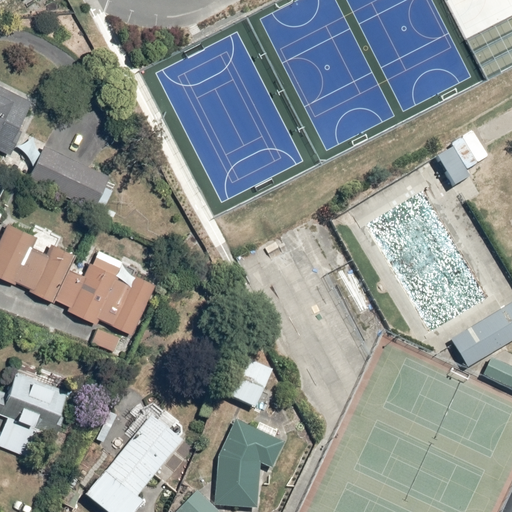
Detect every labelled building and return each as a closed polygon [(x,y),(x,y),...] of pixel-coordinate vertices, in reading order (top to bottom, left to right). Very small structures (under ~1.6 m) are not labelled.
[(33,120),(26,117),(36,97),(0,81),(0,148),(9,152),(12,145),(18,148),(33,120)] [(100,122),(69,106),(34,175),(93,208),(95,203),(104,208),(114,188),(106,184),(109,179),(78,162),(100,122)] [(474,128),(440,151),(460,183),(474,174),(471,170),(492,156),(474,128)] [(99,324),(102,316),(134,331),(161,273),(100,245),(87,276),(69,268),(77,252),(55,242),(49,254),(30,245),(35,234),(11,223),(0,247),(0,274),(15,282),(17,277),(33,284),(30,291),(55,302),(57,298),(72,305),(70,310),(99,324)] [(511,343),(511,305),(452,340),(469,368),(511,343)] [(122,336),(99,327),(93,341),(116,351),(122,336)] [(260,405),(275,367),(246,354),(229,392),(260,405)] [(511,364),(493,356),(483,378),(511,391),(511,364)] [(75,387),(19,368),(11,390),(0,387),(0,411),(8,414),(0,437),(0,448),(25,457),(44,404),(66,412),(75,387)] [(87,493),(110,511),(135,511),(146,501),(138,495),(185,437),(148,407),(132,426),(138,430),(87,493)] [(221,455),(217,506),(260,505),(262,461),(274,469),(287,442),(239,418),(221,455)] [(199,490),(177,510),(178,511),(217,511),(219,511),(199,490)]
